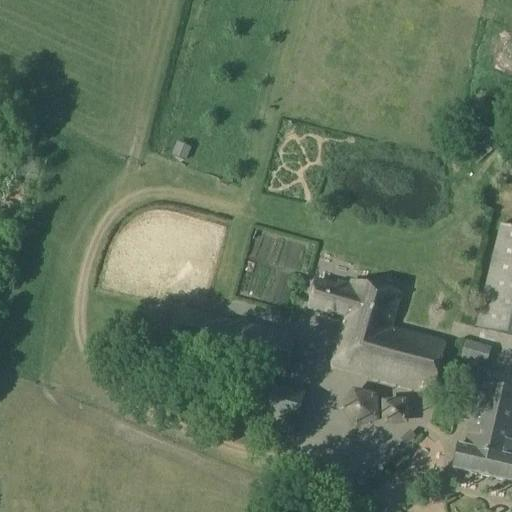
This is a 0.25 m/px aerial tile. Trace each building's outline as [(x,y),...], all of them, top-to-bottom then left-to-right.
[(191,149),(177,143),(171,157),(185,163),(191,149)] [(511,228),(500,226),(476,329),(511,337),(511,228)] [(343,317),(332,361),(332,363),(333,366),(337,369),(430,392),(433,390),(444,346),(442,341),(391,328),(398,298),(339,283),(338,287),(315,281),(309,308),(343,317)] [(168,345),(284,376),(291,348),(288,340),(177,310),(168,345)] [(463,361),(488,366),(491,355),(492,349),(476,344),(478,338),(472,336),(470,343),(467,342),(465,349),(463,361)] [(266,417),(263,427),(293,435),(303,396),(262,385),(254,414),(266,417)] [(458,445),(453,469),(511,482),(511,393),(484,387),(480,390),(466,447),(458,445)]
